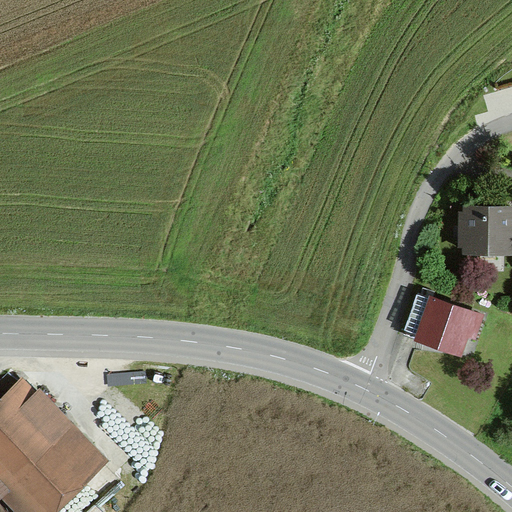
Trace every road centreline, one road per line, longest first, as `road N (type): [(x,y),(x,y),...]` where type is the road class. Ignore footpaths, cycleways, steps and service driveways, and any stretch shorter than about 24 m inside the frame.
road 1 (tertiary): [(368,389),(253,350),(196,341),(0,333)]
road 2 (residential): [(368,389),(428,201),(450,166),(511,126)]
road 3 (tertiary): [(511,486),(368,389)]
